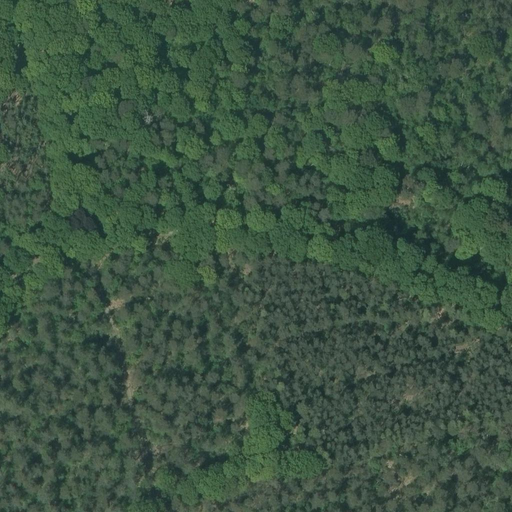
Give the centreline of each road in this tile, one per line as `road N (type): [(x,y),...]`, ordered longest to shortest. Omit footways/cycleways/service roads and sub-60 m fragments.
road 1 (track): [(511,322),(310,239),(247,231),(86,238),(158,511)]
road 2 (track): [(41,0),(86,238),(54,243)]
road 3 (unknown): [(0,51),(194,0)]
road 4 (track): [(0,303),(54,243),(78,202)]
